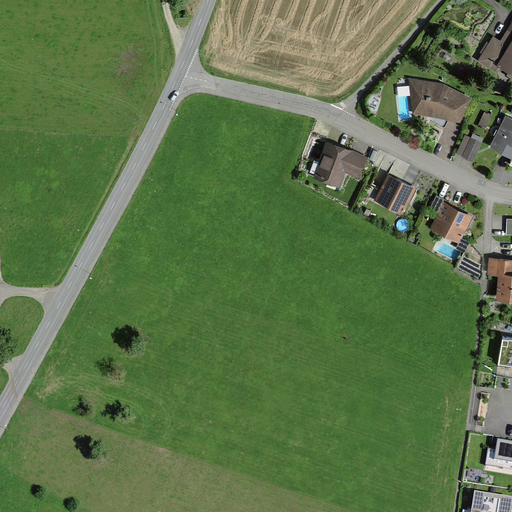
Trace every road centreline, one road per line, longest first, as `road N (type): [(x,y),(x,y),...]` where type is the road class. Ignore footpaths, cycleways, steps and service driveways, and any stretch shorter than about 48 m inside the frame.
road 1 (tertiary): [(179,75),(0,415)]
road 2 (residential): [(511,194),(471,184),(337,115)]
road 3 (residential): [(337,115),(179,75)]
road 4 (residential): [(443,0),(337,115)]
